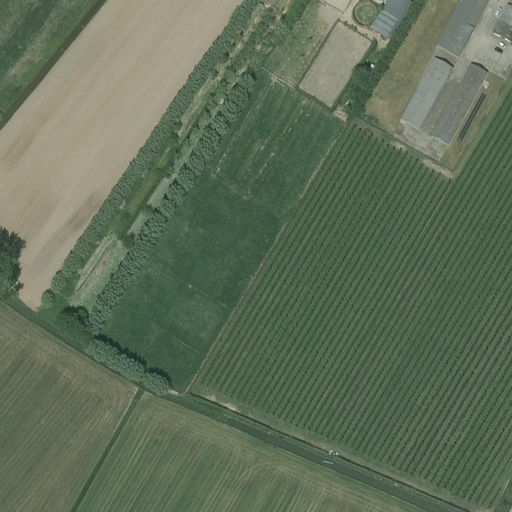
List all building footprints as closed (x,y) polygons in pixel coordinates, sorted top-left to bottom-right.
[(408,2),(409,0),(391,0),(372,30),(394,44),(416,7),(408,2)] [(485,0),(461,0),(436,47),(458,59),(489,2),(485,0)] [(511,7),(507,5),(492,34),(511,44),(511,7)] [(434,59),(401,121),(420,131),(453,69),(434,59)] [(470,65),(431,137),(448,147),(488,74),(470,65)]
